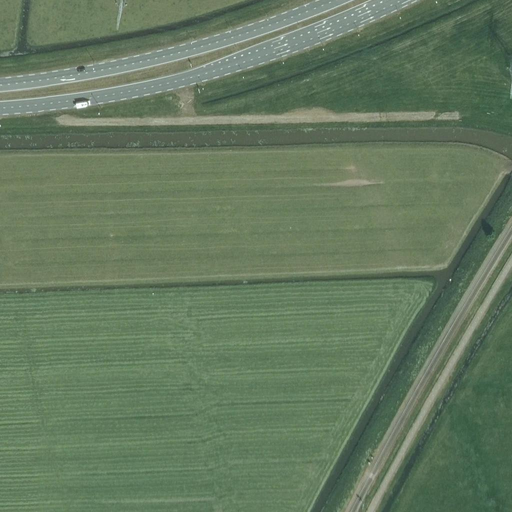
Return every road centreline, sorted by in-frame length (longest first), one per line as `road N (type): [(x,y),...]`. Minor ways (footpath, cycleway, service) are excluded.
road 1 (trunk): [(0,108),(181,80),(402,0)]
road 2 (trunk): [(336,0),(171,54),(0,84)]
